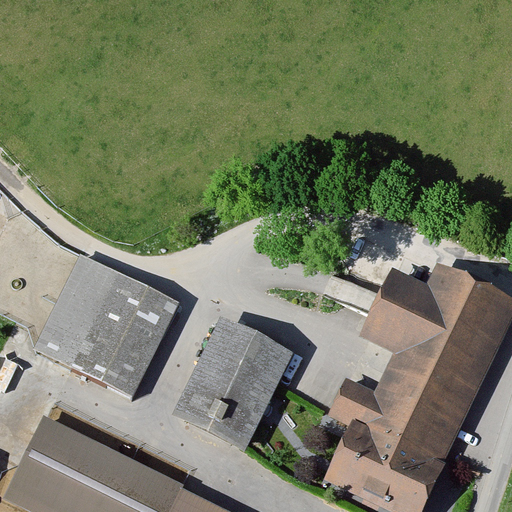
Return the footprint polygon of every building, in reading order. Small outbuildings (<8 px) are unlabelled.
[(174,312),(79,264),(32,358),(127,406),(174,312)] [(421,290),(387,274),(352,346),(390,364),(371,403),(343,390),(327,423),(345,432),(318,489),(365,511),(419,511),(511,321),(511,314),(428,274),(421,290)] [(288,365),(213,330),(167,427),(242,462),(288,365)] [(167,511),(176,495),(41,428),(0,509),(5,511),(167,511)] [(201,511),(178,500),(171,511),(201,511)]
